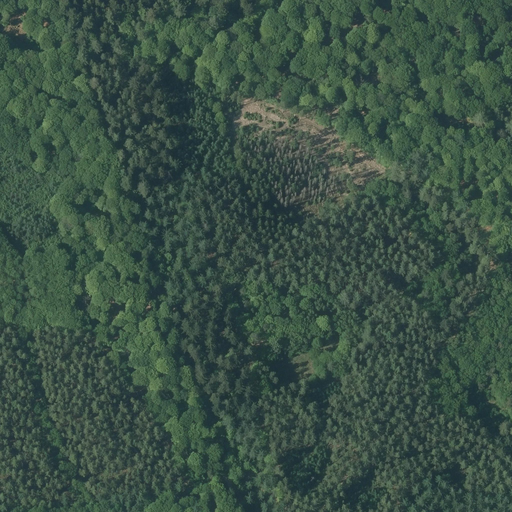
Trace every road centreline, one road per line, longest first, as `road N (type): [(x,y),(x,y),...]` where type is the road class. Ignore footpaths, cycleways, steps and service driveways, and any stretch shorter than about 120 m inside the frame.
road 1 (track): [(239,511),(61,0)]
road 2 (track): [(511,253),(413,398),(320,511)]
